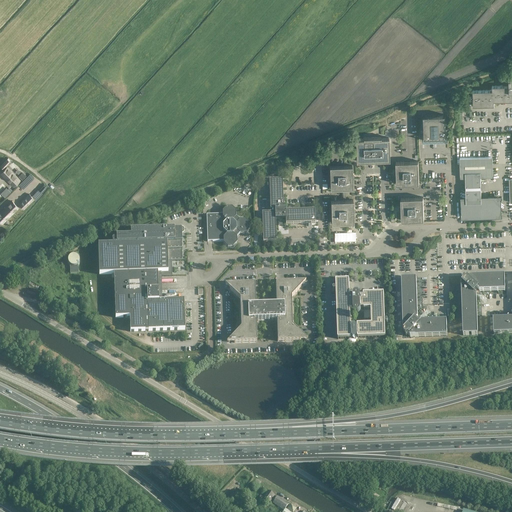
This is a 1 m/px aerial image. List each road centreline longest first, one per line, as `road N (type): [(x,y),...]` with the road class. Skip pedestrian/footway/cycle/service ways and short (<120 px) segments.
road 1 (motorway): [(0,438),(145,452),(317,449)]
road 2 (motorway): [(511,383),(404,413),(245,434)]
road 3 (motorway): [(511,424),(245,434)]
road 4 (motorway): [(245,434),(113,434),(0,421)]
road 5 (secondary): [(201,511),(113,437),(0,374)]
road 6 (tertiary): [(170,392),(367,511)]
road 7 (motorway): [(177,511),(83,438),(0,388)]
road 8 (tertiary): [(170,392),(0,291)]
road 9 (motorway): [(317,449),(511,481)]
road 10 (motorway): [(317,449),(511,442)]
road 11 (unclassified): [(227,260),(373,251)]
